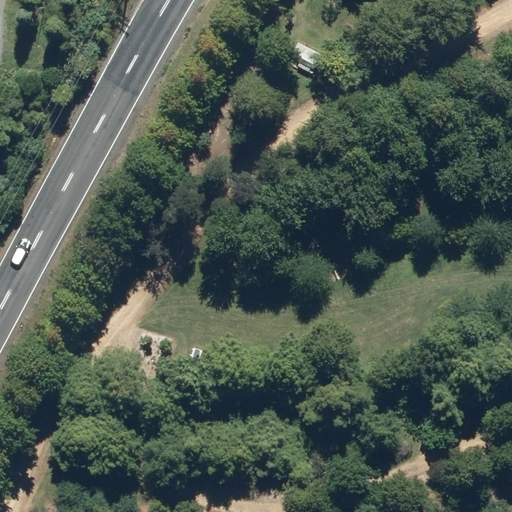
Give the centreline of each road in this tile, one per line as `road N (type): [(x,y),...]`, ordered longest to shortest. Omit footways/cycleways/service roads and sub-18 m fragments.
road 1 (track): [(511,15),(274,142),(230,185),(123,325)]
road 2 (track): [(250,511),(198,492),(173,455),(147,361),(123,325),(0,511)]
road 3 (secondary): [(167,0),(0,308)]
road 4 (track): [(511,425),(436,455),(405,482),(296,511)]
